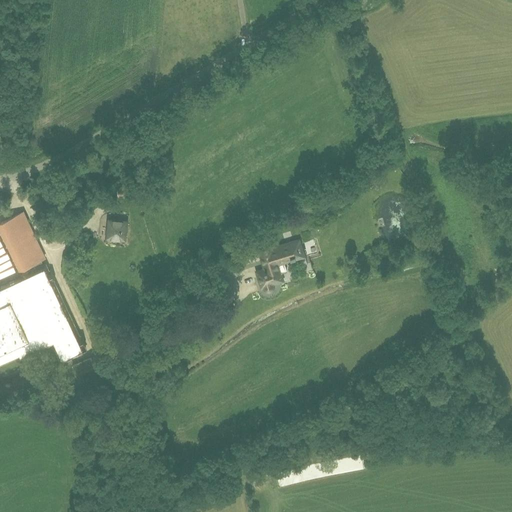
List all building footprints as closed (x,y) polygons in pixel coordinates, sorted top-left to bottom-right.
[(117,185),(118,199),(134,198),(138,198),(138,184),(117,185)] [(115,199),(117,199),(116,191),(108,191),(108,199),(115,199)] [(0,364),(16,358),(17,361),(27,356),(26,355),(53,343),(61,361),(70,356),(86,349),(85,345),(86,344),(81,335),(80,336),(54,280),(55,279),(51,270),(49,270),(46,263),(44,264),(42,259),(45,258),(23,211),(2,221),(23,268),(35,262),(37,267),(31,270),(30,269),(21,274),(21,275),(0,284),(0,364)] [(124,239),(126,222),(109,220),(108,230),(106,230),(105,236),(107,236),(107,237),(117,238),(117,240),(122,241),(123,239),(124,239)] [(300,238),(271,247),(259,251),(265,269),(257,272),(262,286),(264,286),(264,288),(266,290),(271,290),(273,285),(272,283),(282,280),(280,274),(287,272),(284,263),(306,257),(300,238)] [(91,357),(73,365),(79,380),(98,372),(91,357)] [(41,394),(52,391),(49,376),(38,378),(41,394)]
